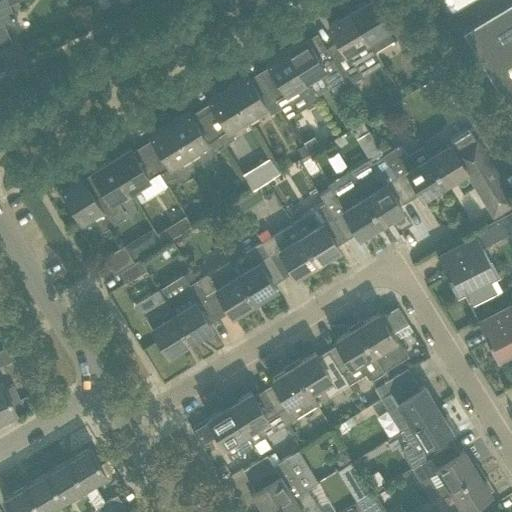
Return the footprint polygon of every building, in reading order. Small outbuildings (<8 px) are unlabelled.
[(0,0),(0,47),(10,42),(1,22),(15,16),(9,2),(13,0),(0,0)] [(372,0),(363,0),(348,9),(366,38),(373,50),(394,38),(399,46),(412,38),(396,12),(385,19),(372,0)] [(437,0),(445,12),(465,0),(437,0)] [(511,0),(508,0),(461,28),(511,112),(511,0)] [(337,39),(325,47),(334,61),(346,82),(347,84),(381,63),(373,50),(366,38),(348,9),(327,22),(337,39)] [(334,61),(325,47),(320,39),(310,45),(304,37),(285,48),(303,77),(317,67),(328,85),(332,91),(346,82),(334,61)] [(303,77),(285,48),(266,60),(271,69),(261,75),(273,94),(275,97),(276,99),(298,86),(306,100),(314,95),(303,77)] [(328,85),(317,67),(303,77),(314,95),(328,85)] [(227,84),(249,120),(256,115),(253,111),(264,104),(270,112),(280,105),(276,99),(275,97),(273,94),(261,75),(252,81),(246,72),(227,84)] [(423,84),(434,103),(451,93),(440,74),(423,84)] [(392,82),(379,90),(387,102),(400,94),(392,82)] [(232,136),(227,127),(237,121),(240,125),(249,120),(227,84),(207,97),(212,105),(203,111),(222,142),(232,136)] [(317,100),(314,95),(306,100),(298,86),(276,99),(280,105),(288,117),(317,100)] [(168,121),(194,162),(196,161),(199,164),(200,165),(202,166),(205,165),(213,160),(215,157),(216,156),(216,153),(214,150),(217,148),(216,147),(223,143),(222,142),(203,111),(193,117),(188,109),(168,121)] [(361,120),(353,125),(359,134),(367,129),(361,120)] [(144,148),(158,170),(164,179),(170,175),(171,176),(174,174),(176,177),(178,179),(180,179),(183,179),(188,176),(191,174),(193,172),(194,170),(194,168),(194,167),(193,165),(192,163),(194,162),(168,121),(148,133),(154,142),(144,148)] [(465,167),(493,212),(511,200),(511,197),(467,124),(446,137),(448,140),(427,153),(444,180),(465,167)] [(369,130),(355,138),(368,159),(370,158),(381,151),(378,145),(369,130)] [(319,144),(312,133),(302,139),(309,150),(319,144)] [(381,151),(389,146),(385,140),(378,145),(381,151)] [(422,193),(444,180),(427,153),(416,160),(397,141),(389,146),(381,151),(408,194),(418,187),(422,193)] [(296,148),(301,155),(308,151),(303,143),(296,148)] [(129,145),(109,157),(132,193),(139,188),(145,197),(166,183),(158,170),(144,148),(134,154),(129,145)] [(370,158),(375,166),(354,179),(380,220),(401,206),(397,200),(408,194),(381,151),(370,158)] [(269,175),(277,170),(267,154),(242,170),(251,186),(269,175)] [(86,184),(110,224),(125,215),(115,198),(121,194),(124,198),(132,193),(109,157),(90,169),(95,178),(90,181),(86,184)] [(312,157),(301,163),(309,177),(320,170),(312,157)] [(80,219),(84,225),(95,219),(101,229),(110,224),(86,184),(85,184),(80,176),(60,188),(80,219)] [(358,233),(380,220),(354,179),(333,191),(329,184),(318,191),(324,200),(345,234),(355,227),(358,233)] [(255,187),(243,194),(250,206),(262,199),(255,187)] [(243,194),(236,199),(243,210),(250,206),(243,194)] [(290,222),(314,260),(338,246),(334,240),(345,234),(324,200),(290,222)] [(213,234),(226,225),(216,209),(202,217),(213,234)] [(476,234),(454,245),(436,254),(456,293),(462,290),(469,303),(490,293),(483,279),(495,273),(481,246),(511,229),(511,211),(511,210),(479,227),(481,232),(476,234)] [(185,214),(174,221),(180,231),(191,223),(185,214)] [(180,231),(174,221),(155,233),(161,242),(180,231)] [(260,241),(280,274),(290,267),(294,273),(314,260),(290,222),(281,227),(260,241)] [(151,227),(137,236),(146,251),(161,242),(155,233),(151,227)] [(177,235),(175,240),(178,244),(183,243),(185,238),(182,234),(177,235)] [(137,236),(124,244),(133,259),(138,256),(146,251),(137,236)] [(252,262),(236,272),(252,299),(262,293),(264,297),(274,290),(272,286),(274,285),(270,280),(280,274),(260,241),(244,249),(252,262)] [(113,271),(117,269),(133,260),(133,259),(124,244),(123,243),(103,255),(113,271)] [(133,260),(117,269),(124,281),(146,268),(138,256),(133,259),(133,260)] [(252,299),(236,272),(227,258),(196,277),(217,313),(228,306),(231,312),(233,311),(235,315),(245,308),(243,304),(252,299)] [(182,271),(160,285),(166,295),(163,297),(167,302),(172,311),(189,338),(210,324),(207,319),(217,313),(196,277),(190,268),(183,273),(182,271)] [(156,301),(142,310),(146,316),(167,351),(189,338),(172,311),(167,302),(163,297),(157,286),(150,291),(156,301)] [(156,301),(150,291),(131,302),(141,319),(146,316),(142,310),(156,301)] [(511,301),(476,319),(496,359),(511,350),(511,301)] [(377,310),(355,324),(376,357),(380,364),(405,349),(400,342),(396,335),(411,326),(407,321),(399,307),(397,304),(380,315),(377,310)] [(347,382),(353,378),(364,371),(368,376),(372,377),(384,369),(380,364),(376,357),(355,324),(334,337),(337,343),(327,349),(347,382)] [(6,344),(0,346),(0,363),(12,358),(6,344)] [(313,350),(291,363),(307,389),(319,382),(327,394),(341,386),(347,382),(327,349),(316,355),(313,350)] [(307,389),(291,363),(270,376),(273,382),(263,389),(283,422),(315,402),(307,389)] [(390,390),(411,377),(404,366),(383,379),(390,390)] [(399,427),(435,404),(422,384),(417,387),(411,377),(390,390),(380,397),(399,427)] [(347,382),(351,389),(352,390),(358,387),(353,378),(347,382)] [(2,381),(0,381),(0,417),(16,410),(15,408),(31,401),(27,393),(19,397),(12,382),(5,386),(2,381)] [(345,393),(351,389),(347,382),(341,386),(345,393)] [(249,389),(228,402),(244,429),(253,443),(258,452),(269,446),(262,434),(283,422),(263,389),(252,395),(249,389)] [(253,443),(244,429),(227,402),(206,416),(222,442),(230,437),(239,452),(253,443)] [(440,412),(435,404),(399,427),(407,441),(403,444),(402,450),(410,464),(449,439),(442,428),(448,425),(447,424),(451,422),(444,410),(440,412)] [(202,441),(215,434),(206,420),(194,428),(202,441)] [(448,484),(474,468),(461,447),(456,450),(449,439),(410,464),(411,465),(412,465),(431,495),(448,484)] [(350,457),(343,445),(337,449),(336,458),(339,464),(350,457)] [(66,459),(83,487),(105,474),(88,446),(66,459)] [(271,464),(251,476),(257,486),(252,490),(264,511),(303,487),(316,479),(296,448),(284,456),(271,464)] [(251,476),(271,464),(264,453),(244,465),(251,476)] [(66,459),(45,472),(62,499),(83,487),(66,459)] [(351,460),(337,469),(355,498),(369,489),(359,474),(351,460)] [(448,484),(465,511),(473,511),(489,503),(482,492),(487,489),(486,488),(490,485),(483,474),(479,476),(474,468),(448,484)] [(375,469),(366,475),(372,485),(382,479),(375,469)] [(62,499),(45,472),(24,484),(41,511),(62,499)] [(24,484),(9,493),(2,497),(11,511),(40,511),(41,511),(24,484)] [(303,487),(264,511),(265,511),(320,511),(305,487),(304,488),(303,487)] [(371,491),(357,500),(364,511),(378,503),(371,491)] [(124,511),(128,510),(123,502),(116,492),(94,505),(97,511),(124,511)] [(383,511),(378,503),(364,511),(383,511)] [(501,511),(501,510),(498,511),(494,511),(489,503),(473,511),(501,511)]
